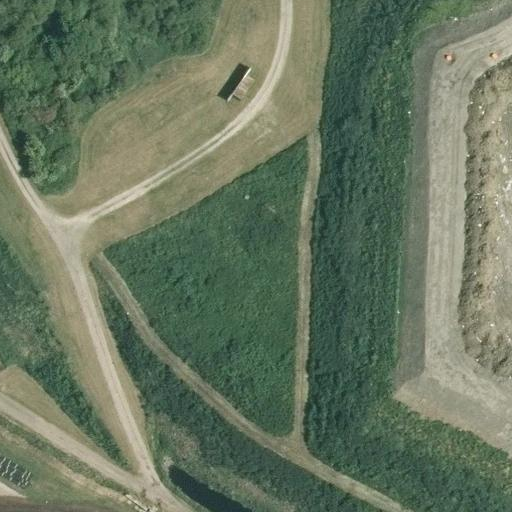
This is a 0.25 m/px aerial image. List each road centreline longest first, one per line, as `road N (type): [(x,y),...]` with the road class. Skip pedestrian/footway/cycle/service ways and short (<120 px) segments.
road 1 (track): [(0,137),(57,227),(125,198),(265,93),(288,18)]
road 2 (track): [(57,227),(151,494)]
road 3 (track): [(0,397),(151,494)]
